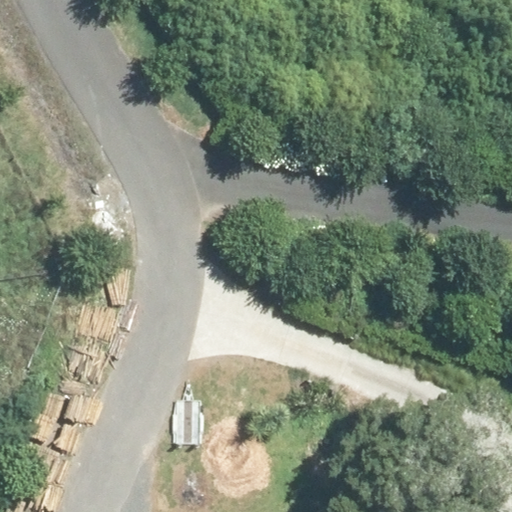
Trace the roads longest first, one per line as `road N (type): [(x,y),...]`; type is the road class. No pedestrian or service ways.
road 1 (unknown): [(144,229),(511,266)]
road 2 (unknown): [(144,229),(158,292),(157,346),(92,511)]
